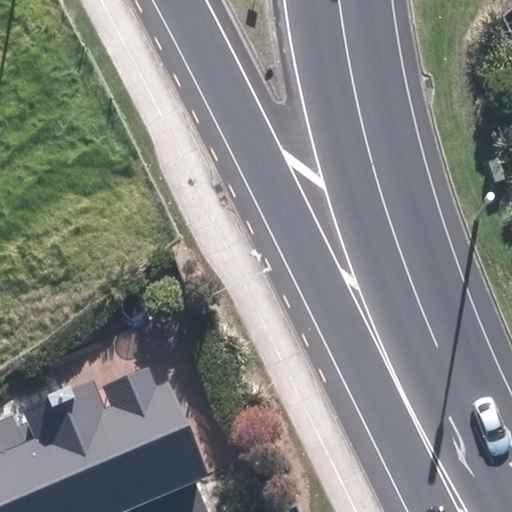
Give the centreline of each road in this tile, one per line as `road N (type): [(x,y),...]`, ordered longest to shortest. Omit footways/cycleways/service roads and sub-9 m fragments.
road 1 (secondary): [(408,366),(197,0)]
road 2 (secondary): [(342,0),(350,79),(408,366)]
road 3 (secondary): [(408,366),(475,511)]
